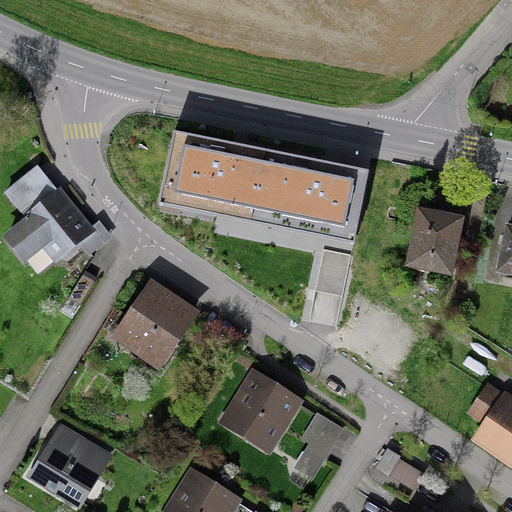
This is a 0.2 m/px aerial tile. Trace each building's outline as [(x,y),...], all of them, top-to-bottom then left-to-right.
[(369,163),(174,124),(160,197),(355,235),(369,163)] [(96,229),(60,184),(23,213),(25,214),(2,232),(24,260),(42,245),(55,261),(96,229)] [(452,276),(462,213),(417,205),(407,268),(452,276)] [(511,282),(511,225),(503,224),(490,277),(511,282)] [(95,279),(82,272),(67,298),(80,305),(95,279)] [(165,365),(202,311),(151,277),(114,331),(165,365)] [(270,454),(305,399),(252,366),(218,422),(270,454)] [(511,402),(489,387),(470,415),(487,426),(476,442),(511,466),(511,402)] [(341,430),(319,415),(304,438),(311,443),(295,466),(311,477),(341,430)] [(51,438),(29,474),(72,499),(102,450),(78,435),(69,449),(51,438)] [(399,456),(388,448),(376,466),(387,472),(399,456)] [(399,456),(387,472),(414,490),(426,474),(399,456)] [(233,511),(242,498),(190,465),(160,511),(233,511)] [(460,511),(436,497),(426,511),(460,511)]
